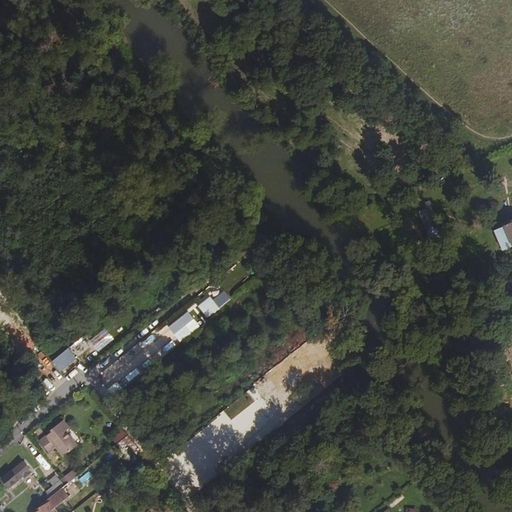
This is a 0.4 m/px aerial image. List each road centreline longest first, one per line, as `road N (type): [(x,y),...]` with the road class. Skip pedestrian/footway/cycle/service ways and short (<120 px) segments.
road 1 (track): [(511,141),(477,131),(328,0)]
road 2 (residential): [(0,448),(173,312)]
